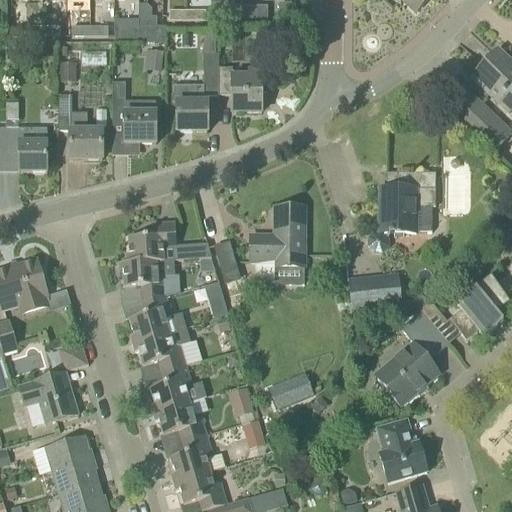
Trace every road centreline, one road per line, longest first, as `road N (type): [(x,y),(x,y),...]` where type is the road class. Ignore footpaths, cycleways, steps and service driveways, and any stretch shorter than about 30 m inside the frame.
road 1 (residential): [(146,511),(61,210)]
road 2 (unclassified): [(61,210),(263,153),(334,103)]
road 3 (residential): [(468,511),(437,408),(506,351),(511,357)]
road 4 (unclassified): [(334,103),(459,0)]
